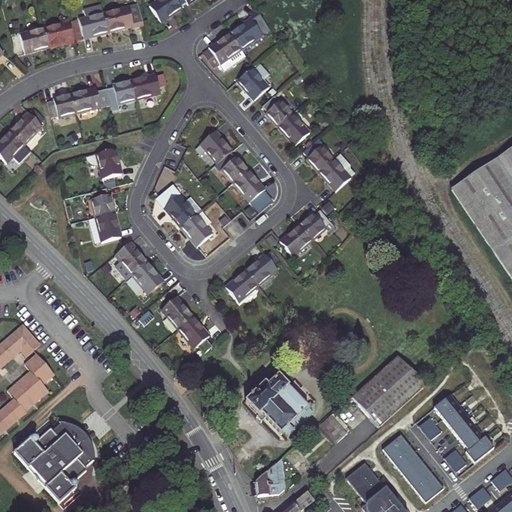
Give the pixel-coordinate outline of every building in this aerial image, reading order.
[(182,10),(180,8),(174,0),(153,0),(156,3),(149,8),(161,25),(182,10)] [(138,6),(103,15),(109,34),(133,28),(134,29),(143,27),(138,6)] [(251,21),(229,35),(241,52),(270,32),(258,14),(250,20),(251,21)] [(84,41),(109,34),(103,15),(79,21),(79,22),(82,35),(84,41)] [(69,23),(44,29),(49,49),(74,42),(69,23)] [(24,55),(49,49),(44,29),(19,35),(24,55)] [(220,66),(241,52),(229,35),(208,49),(210,52),(204,56),(213,69),(219,65),(220,66)] [(237,83),(254,102),(269,89),(252,70),(237,83)] [(155,76),(130,82),(135,102),(160,95),(155,76)] [(111,108),(135,102),(130,82),(113,87),(113,89),(106,90),(110,107),(111,108)] [(96,93),(96,89),(71,96),(76,115),(110,107),(106,90),(96,93)] [(76,115),(71,96),(53,100),(54,102),(46,104),(51,120),(58,118),(58,120),(76,115)] [(265,116),(277,129),(293,115),(275,96),(262,108),(267,114),(265,116)] [(27,114),(10,133),(24,147),(42,129),(27,114)] [(309,134),(293,115),(277,129),(294,148),(309,134)] [(30,152),(24,147),(10,133),(0,142),(0,158),(6,165),(13,159),(18,164),(30,152)] [(200,146),(216,166),(230,154),(232,153),(216,133),(200,146)] [(306,161),(318,174),(333,161),(316,142),(303,153),(308,159),(306,161)] [(511,149),(451,191),(511,280),(511,149)] [(102,181),(122,176),(116,151),(86,158),(87,161),(89,164),(91,166),(96,167),(99,166),(102,181)] [(235,160),(230,154),(216,166),(215,167),(219,173),(221,171),(233,185),(249,172),(237,158),(235,160)] [(350,180),(333,161),(318,174),(335,193),(350,180)] [(265,192),(249,172),(233,185),(249,205),(265,192)] [(170,184),(173,177),(166,174),(163,181),(170,184)] [(156,200),(164,210),(179,197),(171,187),(156,200)] [(95,219),(115,214),(110,196),(108,197),(106,190),(90,194),(92,201),(90,201),(95,219)] [(164,210),(180,229),(196,216),(201,211),(191,199),(185,204),(179,197),(164,210)] [(313,215),(299,227),(312,243),(326,231),(328,233),(333,228),(320,212),(315,217),(313,215)] [(121,239),(115,214),(95,219),(101,244),(121,239)] [(212,236),(196,216),(180,229),(197,249),(212,236)] [(94,246),(101,244),(95,219),(88,221),(94,246)] [(293,259),(312,243),(299,227),(280,243),(293,259)] [(128,280),(132,277),(147,264),(135,250),(133,251),(129,246),(120,253),(117,256),(121,261),(120,263),(117,266),(128,280)] [(264,256),(245,273),(258,289),(277,272),(264,256)] [(164,283),(147,264),(132,277),(148,296),(164,283)] [(238,305),(258,289),(245,273),(225,289),(238,305)] [(161,312),(177,331),(193,318),(177,299),(161,312)] [(210,338),(193,318),(177,331),(194,351),(198,348),(206,341),(210,338)] [(39,347),(23,328),(11,339),(21,351),(27,358),(39,347)] [(0,347),(0,362),(3,366),(21,351),(11,339),(0,347)] [(206,341),(198,348),(204,355),(212,348),(206,341)] [(32,373),(42,385),(54,375),(37,356),(25,367),(31,373),(32,373)] [(351,398),(378,428),(425,385),(396,357),(351,398)] [(31,373),(20,383),(36,402),(48,392),(42,385),(32,373),(31,373)] [(282,433),(287,439),(313,415),(278,378),(267,388),(265,385),(245,403),(258,417),(261,414),(265,419),(280,435),(282,433)] [(25,412),(36,402),(20,383),(8,393),(15,401),(25,412)] [(493,449),(449,396),(433,409),(467,452),(465,454),(473,465),(493,449)] [(15,401),(0,413),(0,419),(7,429),(26,413),(25,412),(15,401)] [(261,423),(265,419),(261,414),(258,417),(256,418),(261,423)] [(320,426),(336,445),(348,435),(332,416),(320,426)] [(418,427),(424,434),(434,426),(428,419),(418,427)] [(336,445),(320,426),(317,429),(333,447),(336,445)] [(424,434),(430,441),(440,433),(434,426),(424,434)] [(15,455),(59,504),(75,489),(76,488),(76,486),(75,484),(74,483),(86,472),(86,471),(85,470),(87,468),(90,463),(92,456),(91,448),(91,446),(88,439),(86,437),(80,432),(76,429),(71,428),(66,428),(63,428),(58,429),(56,430),(52,432),(50,431),(49,432),(37,442),(37,441),(35,440),(33,439),(32,440),(15,455)] [(399,436),(381,451),(424,504),(442,490),(399,436)] [(444,459),(450,466),(460,458),(454,451),(444,459)] [(450,466),(455,473),(465,465),(460,458),(450,466)] [(281,461),(255,485),(256,491),(257,499),(278,496),(285,490),(281,461)] [(401,511),(363,464),(345,479),(365,505),(360,509),(363,511),(401,511)] [(498,478),(507,489),(511,484),(511,480),(505,472),(498,478)] [(491,483),(499,494),(507,489),(498,478),(491,483)] [(321,496),(314,488),(307,493),(314,502),(321,496)] [(476,495),(484,506),(491,501),(483,490),(476,495)] [(314,502),(307,493),(283,511),(301,511),(311,504),(313,506),(315,504),(314,502)] [(469,501),(477,511),(484,506),(476,495),(469,501)] [(511,511),(511,495),(490,511),(511,511)]
